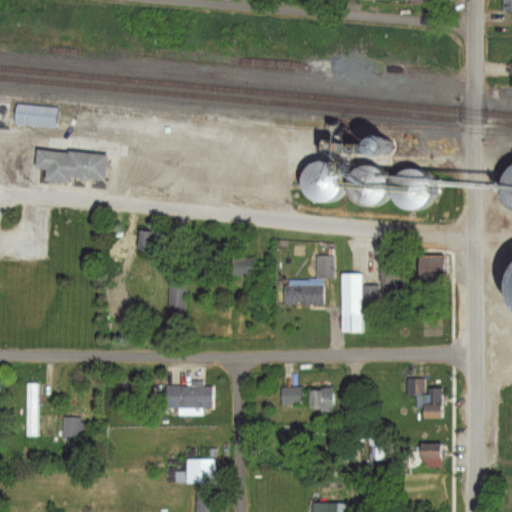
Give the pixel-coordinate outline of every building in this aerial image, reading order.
[(511,0),(502,0),(502,10),(511,10),(511,0)] [(16,101),(58,106),(56,126),(14,121),(16,101)] [(107,153),(104,178),(69,175),(69,181),(44,179),(45,168),(35,167),(37,149),(67,151),(68,149),(107,153)] [(331,201),(330,161),(304,161),(305,201),(331,201)] [(502,183),(511,183),(511,161),(503,161),(502,183)] [(155,252),(156,231),(139,230),(137,250),(155,252)] [(445,256),(445,275),(418,274),(419,255),(445,256)] [(335,278),(335,256),(317,256),(317,278),(335,278)] [(256,257),(232,257),(232,276),(256,276),(256,257)] [(342,273),(342,332),(362,332),(362,273),(342,273)] [(188,311),(188,282),(169,282),(169,311),(188,311)] [(323,305),(323,284),(283,284),(283,305),(323,305)] [(365,285),(365,302),(380,302),(380,285),(365,285)] [(443,387),(425,387),(425,378),(407,378),(407,395),(416,395),(416,410),(443,410),(443,387)] [(192,385),(166,384),(166,407),(180,408),(180,414),(192,414),(192,408),(213,408),(213,385),(203,385),(203,380),(192,380),(192,385)] [(303,386),(281,386),(281,405),(303,405),(303,386)] [(334,387),(309,387),(309,412),(334,412),(334,387)] [(8,412),(45,412),(45,401),(35,401),(35,391),(8,391),(8,412)] [(86,417),(62,417),(62,439),(86,439),(86,417)] [(295,451),(296,429),(268,429),(267,450),(295,451)] [(371,435),(371,459),(384,459),(384,435),(371,435)] [(438,443),(419,443),(419,462),(438,462),(438,443)] [(216,459),(185,459),(185,462),(175,462),(175,482),(216,482),(216,459)] [(196,511),(220,511),(221,492),(197,492),(196,511)] [(346,511),(347,501),(327,501),(326,511),(346,511)]
